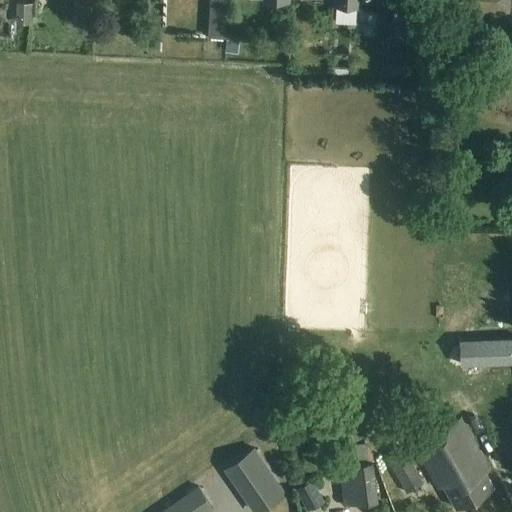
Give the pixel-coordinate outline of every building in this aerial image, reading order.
[(435,0),(434,12),(453,14),(453,0),(435,0)] [(468,29),(469,18),(447,16),(446,27),(468,29)] [(210,22),(209,37),(225,38),(226,23),(210,22)] [(0,59),(12,59),(11,50),(0,50),(0,59)] [(386,50),(385,63),(415,65),(416,52),(386,50)] [(495,487),(486,472),(492,468),(464,421),(418,447),(441,487),(445,485),(458,508),(495,487)] [(344,464),(339,464),(345,504),(379,499),(371,441),(342,445),(344,464)] [(286,491),(253,443),(224,463),(257,511),(286,491)] [(406,493),(424,483),(405,449),(387,459),(406,493)] [(307,511),(325,502),(313,480),(296,489),(307,511)] [(210,511),(214,509),(199,486),(160,511),(210,511)]
